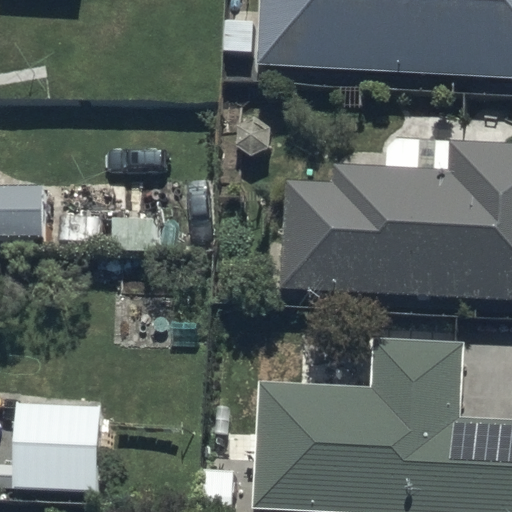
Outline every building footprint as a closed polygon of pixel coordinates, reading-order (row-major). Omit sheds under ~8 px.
[(223,58),(259,59),(258,71),(511,80),(511,0),(261,0),(260,29),(224,27),(223,58)] [(291,185),(284,293),(511,307),(511,153),(454,149),(452,176),(338,169),(337,188),(291,185)] [(219,182),(184,182),(184,261),(219,261),(219,182)] [(0,195),(0,241),(43,242),(44,196),(0,195)] [(263,390),(256,511),(511,511),(511,426),(459,423),(462,351),(374,347),(372,396),(263,390)] [(102,414),(17,412),(15,497),(100,499),(102,414)]
